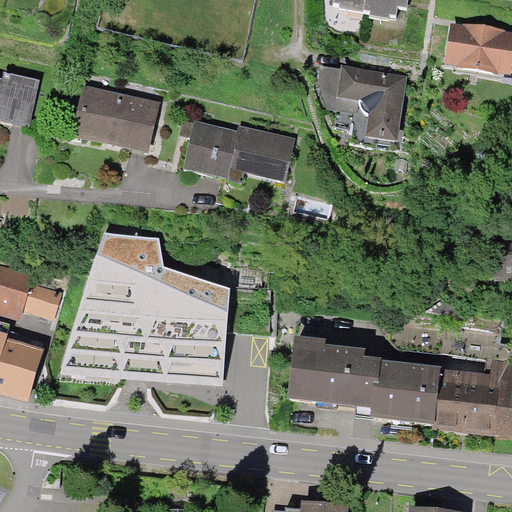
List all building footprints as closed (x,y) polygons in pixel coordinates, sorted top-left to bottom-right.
[(337,10),(337,13),(367,17),(367,21),(387,24),(387,20),(394,21),(395,11),(404,12),(406,0),(332,0),(331,8),(337,10)] [(511,35),(450,27),(444,70),(511,79),(511,73),(511,35)] [(402,120),(408,78),(340,70),(319,68),(318,82),(334,130),(352,133),(350,146),(401,153),(405,120),(402,120)] [(0,120),(29,126),(39,78),(6,71),(5,77),(0,76),(0,120)] [(80,88),(69,141),(146,157),(157,104),(80,88)] [(192,124),(182,174),(240,187),(242,176),(283,184),(292,140),(236,129),(235,133),(192,124)] [(397,160),(395,168),(405,170),(407,161),(397,160)] [(125,379),(224,388),(227,334),(229,291),(164,272),(159,241),(104,236),(62,378),(120,385),(125,379)] [(511,258),(494,259),(495,285),(511,284),(511,258)] [(59,281),(64,263),(46,259),(41,277),(59,281)] [(60,297),(30,288),(32,278),(0,269),(0,318),(23,325),(25,316),(52,324),(60,297)] [(229,289),(229,291),(227,334),(269,337),(270,292),(229,289)] [(0,398),(30,406),(45,349),(8,339),(11,328),(0,324),(0,398)] [(372,414),(377,365),(365,364),(366,354),(326,350),(327,343),(294,340),(288,405),(372,414)] [(441,372),(377,365),(372,414),(371,421),(436,428),(441,372)] [(489,376),(441,372),(436,428),(435,432),(495,438),(502,366),(490,365),(489,376)] [(511,367),(502,366),(495,438),(511,440),(511,367)] [(347,511),(348,507),(298,504),(299,494),(270,491),(268,511),(347,511)]
